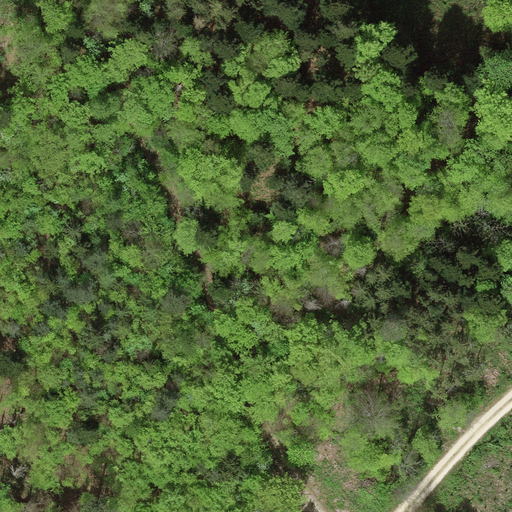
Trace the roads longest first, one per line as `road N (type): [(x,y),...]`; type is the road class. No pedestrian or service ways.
road 1 (track): [(313,511),(85,0)]
road 2 (track): [(511,397),(403,511)]
